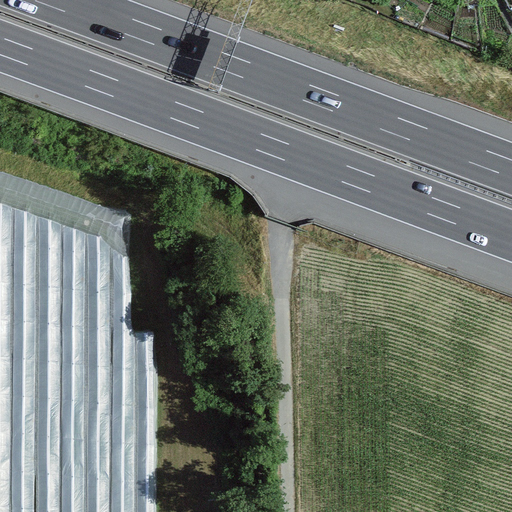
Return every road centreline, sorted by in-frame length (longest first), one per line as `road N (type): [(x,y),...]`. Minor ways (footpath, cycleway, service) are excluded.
road 1 (motorway): [(0,46),(511,235)]
road 2 (motorway): [(511,168),(55,0)]
